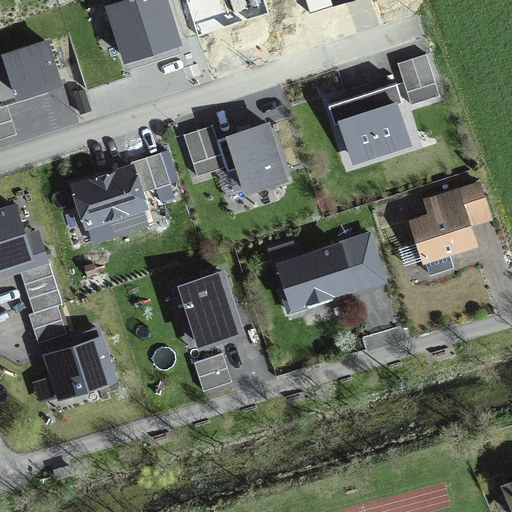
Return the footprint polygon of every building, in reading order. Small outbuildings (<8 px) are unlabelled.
[(165,45),(178,41),(165,0),(125,0),(109,6),(122,46),(77,61),(86,89),(131,75),(130,70),(169,57),(165,45)] [(265,0),(186,0),(199,36),(269,13),(265,0)] [(59,80),(47,42),(4,56),(17,94),(59,80)] [(426,53),(397,62),(411,104),(439,95),(426,53)] [(396,82),(328,104),(334,123),(341,121),(350,146),(404,129),(395,103),(402,101),(396,82)] [(7,105),(0,107),(0,138),(16,133),(7,105)] [(212,125),(183,134),(197,175),(226,166),(227,171),(240,167),(247,190),(284,178),(267,124),(217,140),(212,125)] [(160,152),(146,157),(156,188),(170,183),(160,152)] [(132,166),(74,185),(86,224),(145,205),(132,166)] [(458,190),(427,200),(431,215),(412,221),(424,259),(474,242),(458,190)] [(19,269),(33,312),(57,304),(62,302),(48,260),(45,260),(36,232),(24,236),(14,206),(0,210),(0,265),(16,260),(19,269)] [(383,279),(368,235),(279,263),(292,304),(306,299),(308,305),(331,298),(330,292),(352,285),(353,289),(383,279)] [(221,272),(181,285),(201,344),(240,331),(221,272)] [(66,333),(57,304),(33,312),(28,313),(37,342),(66,333)] [(80,389),(79,386),(112,375),(97,328),(60,340),(63,349),(47,354),(60,395),(80,389)] [(232,381),(222,352),(194,362),(203,390),(232,381)]
